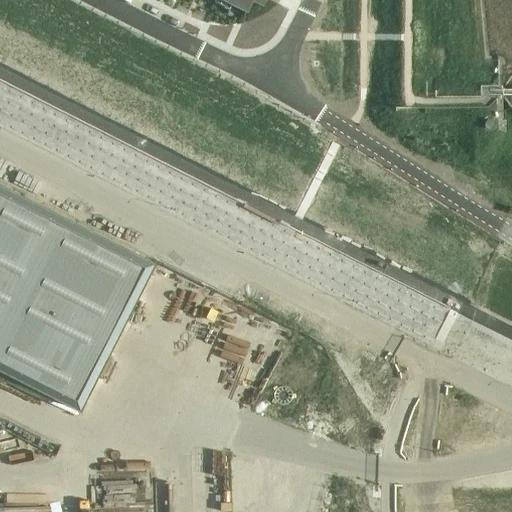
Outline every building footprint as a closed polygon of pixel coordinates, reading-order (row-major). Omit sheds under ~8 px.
[(223,0),(247,12),(253,0),(263,5),(265,0),(223,0)] [(0,370),(78,410),(152,264),(0,186),(0,370)] [(375,318),(395,318),(395,307),(375,307),(375,318)] [(291,334),(270,391),(284,397),(292,376),(307,381),(320,345),(291,334)] [(167,377),(199,391),(205,379),(228,389),(233,376),(177,353),(167,377)] [(489,384),(496,367),(487,364),(480,381),(489,384)]
